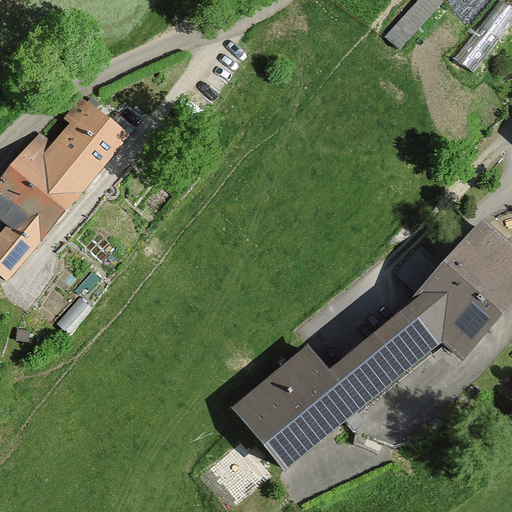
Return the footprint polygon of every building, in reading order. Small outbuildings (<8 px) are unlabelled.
[(443,4),(438,0),(420,0),(387,39),(401,51),(443,4)] [(127,138),(89,106),(52,150),(39,139),(0,185),(0,217),(9,225),(0,235),(0,275),(7,282),(127,138)] [(464,361),(511,308),(511,248),(486,224),(446,268),(426,249),(400,278),(420,296),(407,310),(445,344),(464,361)] [(363,411),(445,344),(407,310),(331,373),(363,411)] [(363,411),(331,373),(309,348),(233,410),(287,473),(363,411)]
